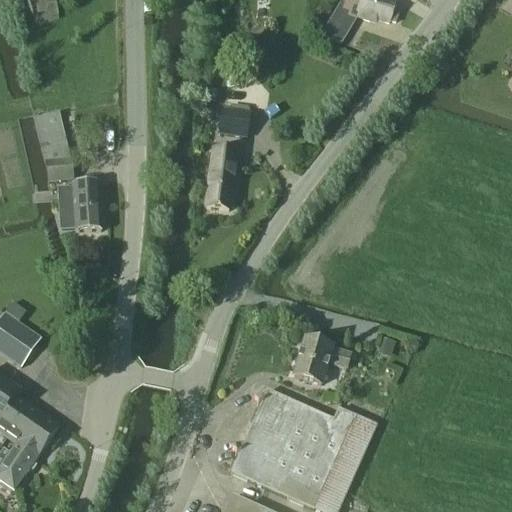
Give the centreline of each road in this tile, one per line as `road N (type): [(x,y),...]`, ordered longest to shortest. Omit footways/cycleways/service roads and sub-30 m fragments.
road 1 (unclassified): [(450,0),(259,249),(193,390)]
road 2 (unclassified): [(120,376),(136,163),(135,0)]
road 3 (unclassified): [(69,511),(120,376)]
road 4 (unclassified): [(193,390),(156,511)]
